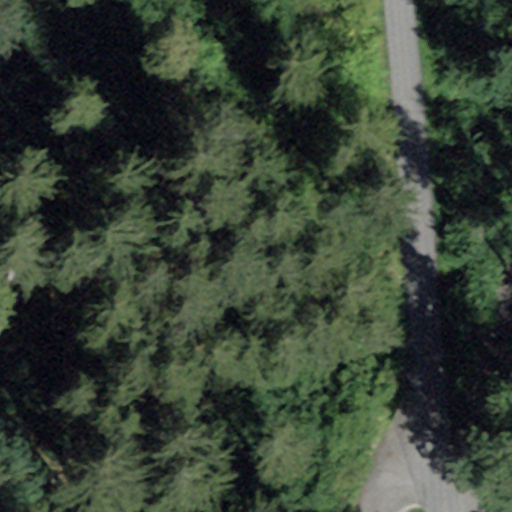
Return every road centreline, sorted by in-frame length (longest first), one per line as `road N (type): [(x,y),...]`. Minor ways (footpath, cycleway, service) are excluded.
road 1 (residential): [(443,510),(424,367),(398,0)]
road 2 (residential): [(511,316),(458,497),(443,510)]
